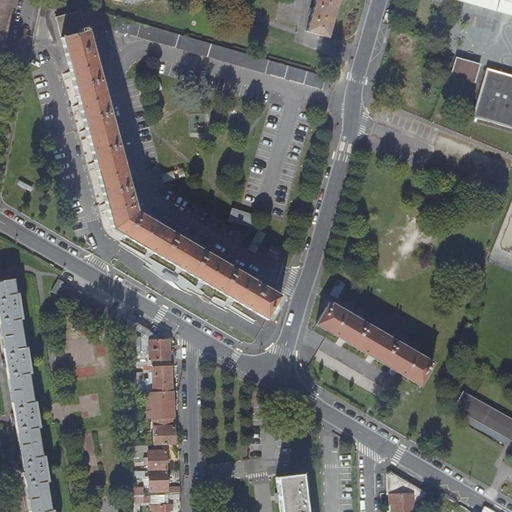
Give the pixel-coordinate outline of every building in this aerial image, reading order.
[(0,0),(0,65),(12,0),(0,0)] [(314,0),(305,32),(326,38),(336,0),(314,0)] [(511,0),(455,0),(511,16),(511,0)] [(81,12),(57,19),(72,73),(80,106),(87,133),(96,165),(106,206),(113,231),(149,252),(178,270),(201,283),(231,301),(266,321),(279,298),(274,295),(133,213),(81,12)] [(324,91),(329,76),(253,55),(118,16),(114,29),(324,91)] [(410,40),(397,36),(384,81),(405,88),(419,43),(413,41),(413,39),(410,38),(410,40)] [(478,66),(454,60),(449,77),(474,84),(478,66)] [(509,90),(511,76),(511,75),(486,68),(482,83),(509,90)] [(511,76),(509,90),(482,83),(473,118),(511,129),(511,76)] [(149,91),(160,89),(159,81),(147,84),(149,91)] [(206,133),(205,114),(189,115),(189,134),(206,133)] [(249,227),(253,214),(229,207),(225,220),(249,227)] [(279,252),(272,248),(267,256),(274,260),(279,252)] [(18,293),(15,278),(0,280),(0,332),(5,367),(14,419),(23,473),(28,511),(55,511),(56,510),(52,511),(48,483),(51,482),(47,456),(44,457),(39,428),(42,428),(38,402),(35,402),(31,374),(33,373),(29,348),(27,348),(22,320),(25,319),(21,293),(18,293)] [(116,330),(124,318),(58,279),(51,291),(116,330)] [(336,298),(343,284),(336,280),(328,294),(336,298)] [(327,303),(314,325),(340,340),(370,358),(393,371),(396,373),(418,386),(431,364),(415,355),(327,303)] [(158,337),(127,319),(128,356),(158,355),(158,366),(170,366),(170,341),(158,341),(158,337)] [(171,366),(170,366),(158,366),(144,366),(144,370),(153,370),(153,372),(149,372),(149,385),(154,385),(154,392),(172,392),(171,366)] [(143,373),(129,373),(129,393),(134,393),(144,392),(143,373)] [(463,415),(511,441),(511,418),(462,390),(452,409),(463,415)] [(174,392),(172,392),(154,392),(146,392),(147,420),(154,419),(174,419),(174,392)] [(511,441),(463,415),(461,419),(511,447),(511,441)] [(175,445),(174,419),(154,419),(154,445),(175,445)] [(88,456),(88,439),(78,439),(79,456),(88,456)] [(148,471),(167,471),(166,451),(148,451),(148,446),(135,446),(131,446),(131,457),(148,457),(148,471)] [(167,487),(167,471),(148,471),(149,492),(167,491),(167,495),(181,495),(180,487),(167,487)] [(391,474),(388,476),(388,495),(391,495),(391,511),(413,511),(413,500),(418,504),(424,493),(391,474)] [(306,511),(302,475),(276,478),(280,511),(306,511)] [(144,496),(132,496),(133,505),(144,505),(144,496)]
